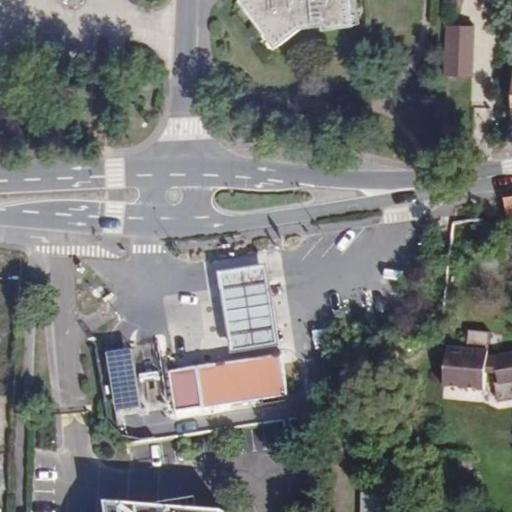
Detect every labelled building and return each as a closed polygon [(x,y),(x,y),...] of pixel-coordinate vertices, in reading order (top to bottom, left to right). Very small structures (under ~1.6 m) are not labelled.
[(245,0),(281,45),(305,27),(326,24),(327,29),(359,24),(355,0),(245,0)] [(446,26),(445,76),(472,77),(474,26),(446,26)] [(269,266),(220,273),(221,280),(225,307),(228,322),(231,346),(233,355),(282,347),(280,339),(277,316),(274,301),(270,273),(269,266)] [(489,332),(469,330),(468,346),(447,344),(443,385),(483,388),(486,373),(498,372),(499,382),(495,383),(498,401),(511,399),(511,351),(499,353),(499,355),(487,354),(489,332)] [(149,346),(136,348),(122,350),(111,352),(120,406),(130,405),(145,402),(156,400),(171,397),(164,355),(162,344),(149,346)] [(283,354),(196,366),(202,405),(204,409),(290,397),(283,354)] [(174,370),(179,409),(202,405),(196,366),(174,370)] [(400,511),(401,483),(363,482),(361,511),(400,511)] [(468,496),(442,493),(441,502),(467,505),(468,496)]
